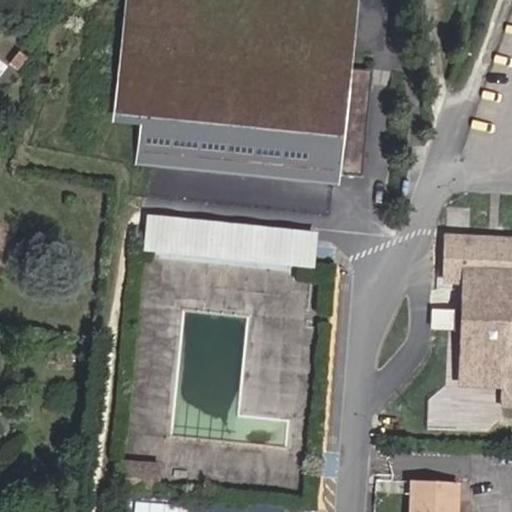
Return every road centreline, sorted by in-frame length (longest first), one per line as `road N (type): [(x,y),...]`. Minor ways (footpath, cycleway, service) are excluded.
road 1 (residential): [(427,205),(376,284),(360,370),(350,511)]
road 2 (unclassified): [(504,0),(427,205)]
